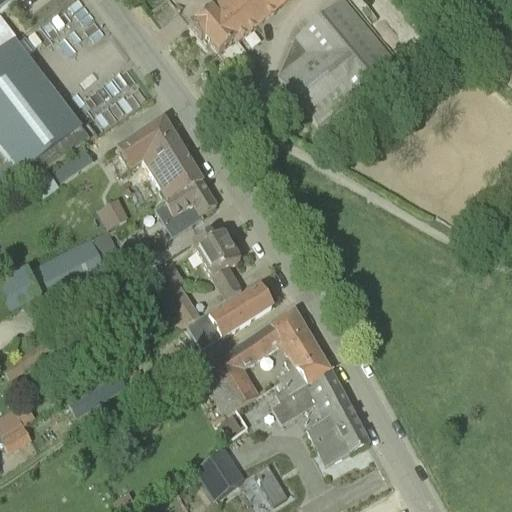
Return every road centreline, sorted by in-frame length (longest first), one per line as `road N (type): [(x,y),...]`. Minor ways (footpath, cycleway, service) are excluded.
road 1 (residential): [(425,511),(218,147),(106,0)]
road 2 (track): [(511,270),(398,216),(256,131),(218,147)]
